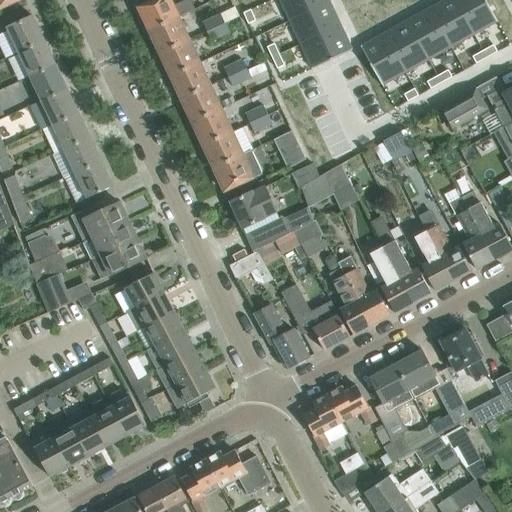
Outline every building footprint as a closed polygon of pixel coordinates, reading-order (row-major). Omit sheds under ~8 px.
[(0,0),(0,9),(19,0),(0,0)] [(170,0),(154,0),(139,7),(150,31),(179,18),(195,10),(190,0),(185,0),(173,6),(170,0)] [(279,0),(290,21),(330,2),(329,0),(279,0)] [(455,0),(445,0),(430,8),(452,47),(475,35),(455,0)] [(485,0),(455,0),(475,35),(498,22),(488,4),(488,3),(487,0),(486,0),(485,0)] [(330,2),(290,21),(301,45),(341,26),(330,2)] [(240,17),(235,7),(202,23),(207,33),(225,24),(240,17)] [(430,8),(407,21),(429,60),(452,47),(430,8)] [(243,13),(248,24),(256,20),(251,9),(243,13)] [(44,40),(33,16),(9,27),(20,52),(44,40)] [(189,41),(179,18),(150,31),(161,54),(189,41)] [(407,21),(384,34),(406,73),(429,60),(407,21)] [(230,33),(225,24),(207,33),(211,42),(230,33)] [(341,26),(301,45),(312,69),(331,60),(331,61),(334,59),(353,50),(341,26)] [(384,34),(361,47),(371,65),(370,65),(372,68),(382,86),(406,73),(384,34)] [(20,52),(31,76),(56,65),(44,40),(20,52)] [(200,63),(189,41),(161,54),(172,77),(200,63)] [(274,43),(267,47),(272,58),(280,54),(274,43)] [(494,45),(483,51),(487,58),(498,52),(494,45)] [(487,58),(483,51),(472,57),(476,64),(487,58)] [(257,54),(243,61),(247,69),(261,63),(257,54)] [(272,58),(277,69),(285,65),(280,54),(272,58)] [(243,61),(242,60),(224,68),(228,78),(247,69),(243,61)] [(211,86),(200,63),(172,77),(182,100),(211,86)] [(67,89),(56,65),(31,76),(43,100),(67,89)] [(251,79),(247,69),(228,78),(233,88),(251,79)] [(442,83),(452,77),(448,70),(438,76),(442,83)] [(427,82),(431,89),(442,83),(438,76),(427,82)] [(496,77),(441,109),(453,130),(489,110),(483,99),(488,96),(498,115),(491,119),(497,131),(511,123),(511,88),(505,93),(496,77)] [(221,109),(211,86),(182,100),(193,122),(221,109)] [(78,113),(67,89),(43,100),(54,124),(78,113)] [(415,89),(404,94),(408,102),(419,96),(415,89)] [(245,114),(250,124),(268,115),(263,105),(245,114)] [(232,132),(221,109),(193,122),(204,145),(232,132)] [(268,115),(250,124),(254,134),(286,119),(282,109),(268,115)] [(90,137),(78,113),(54,124),(66,148),(90,137)] [(511,124),(498,132),(511,161),(511,124)] [(204,145),(214,168),(243,155),(232,132),(204,145)] [(306,160),(293,132),(275,140),(288,169),(306,160)] [(412,154),(401,132),(383,141),(394,163),(412,154)] [(101,161),(90,137),(66,148),(77,173),(101,161)] [(13,169),(5,147),(0,149),(0,170),(1,173),(13,169)] [(254,178),(243,155),(214,168),(225,191),(254,178)] [(113,186),(101,161),(77,173),(89,197),(113,186)] [(351,184),(341,164),(323,174),(332,194),(340,213),(341,212),(333,194),(351,184)] [(323,174),(301,187),(308,207),(332,194),(323,174)] [(15,175),(4,179),(12,200),(23,196),(15,175)] [(0,230),(14,224),(0,186),(0,230)] [(265,186),(230,202),(246,236),(280,218),(273,204),(265,186)] [(502,218),(511,212),(511,208),(500,187),(488,193),(502,218)] [(462,197),(456,188),(444,194),(456,216),(468,239),(462,242),(477,269),(495,260),(462,197)] [(474,191),(462,197),(495,260),(511,250),(511,246),(500,224),(494,227),(481,202),(480,203),(474,191)] [(31,217),(24,197),(12,201),(20,222),(31,217)] [(129,221),(120,203),(85,219),(93,237),(84,241),(84,242),(129,221)] [(280,218),(246,236),(254,252),(254,253),(257,251),(260,249),(275,242),(295,232),(314,221),(309,210),(308,208),(284,220),(283,217),(280,218)] [(394,219),(393,217),(374,228),(383,246),(383,247),(412,304),(432,293),(417,267),(412,269),(395,238),(402,234),(394,219)] [(314,221),(295,232),(301,244),(313,237),(321,239),(322,233),(316,220),(314,221)] [(137,239),(129,221),(84,242),(92,260),(137,239)] [(428,225),(425,227),(454,282),(473,272),(458,245),(452,249),(439,225),(431,229),(428,225)] [(454,282),(425,227),(413,234),(427,261),(421,264),(426,274),(436,291),(454,282)] [(295,232),(275,242),(282,255),(301,245),(301,244),(295,232)] [(45,236),(27,244),(35,263),(58,252),(59,252),(60,252),(55,240),(45,236)] [(92,260),(102,280),(147,258),(137,239),(92,260)] [(383,247),(383,246),(370,253),(386,283),(380,286),(395,313),(412,304),(383,247)] [(254,253),(230,266),(236,280),(251,271),(256,281),(265,284),(273,279),(257,251),(254,253)] [(35,263),(29,265),(37,283),(60,274),(66,271),(61,259),(58,252),(35,263)] [(370,293),(351,256),(339,263),(372,325),(391,315),(377,289),(370,293)] [(372,325),(339,263),(338,263),(341,268),(329,274),(346,306),(340,309),(354,335),(372,325)] [(125,288),(135,307),(164,291),(154,273),(125,288)] [(60,274),(37,283),(48,312),(54,309),(55,310),(73,302),(79,300),(92,294),(92,293),(87,282),(67,291),(60,274)] [(296,284),(281,293),(304,335),(314,330),(325,351),(350,337),(330,300),(310,310),(296,284)] [(174,311),(164,291),(135,307),(127,311),(136,331),(143,327),(174,311)] [(92,294),(79,300),(84,311),(90,307),(100,326),(107,322),(107,321),(97,303),(92,294)] [(271,306),(256,315),(272,343),(275,341),(290,367),(296,364),(299,364),(307,360),(307,358),(309,357),(295,330),(286,335),(271,306)] [(146,326),(156,345),(185,330),(174,311),(146,326)] [(107,322),(100,326),(110,345),(118,341),(107,322)] [(440,341),(450,359),(457,372),(467,366),(476,382),(489,375),(480,359),(485,356),(477,341),(473,343),(465,328),(440,341)] [(185,330),(156,345),(147,350),(156,370),(195,349),(185,330)] [(118,341),(110,345),(116,355),(120,364),(128,360),(118,341)] [(156,370),(166,389),(205,368),(195,349),(156,370)] [(423,350),(396,364),(415,399),(435,389),(449,414),(441,418),(447,429),(471,417),(451,380),(442,385),(423,350)] [(114,365),(110,358),(90,369),(93,376),(114,365)] [(128,360),(120,364),(131,384),(138,380),(128,360)] [(414,399),(396,364),(370,379),(383,403),(374,408),(401,457),(414,450),(415,450),(434,437),(431,431),(419,438),(407,430),(396,409),(414,399)] [(216,388),(205,368),(166,389),(177,409),(187,404),(189,408),(199,402),(205,414),(216,408),(215,407),(207,393),(216,388)] [(93,376),(90,369),(71,378),(75,386),(93,376)] [(511,373),(511,372),(495,381),(511,410),(511,409),(511,373)] [(75,386),(71,378),(52,389),(56,396),(75,386)] [(138,380),(131,384),(141,402),(148,398),(145,393),(138,380)] [(345,392),(342,387),(327,395),(342,422),(361,412),(367,425),(377,420),(370,407),(369,408),(357,386),(345,392)] [(56,396),(52,389),(34,398),(38,406),(56,396)] [(112,400),(108,403),(110,408),(126,436),(147,425),(137,408),(131,396),(128,392),(125,393),(121,389),(111,394),(112,400)] [(342,422),(327,395),(312,403),(315,408),(303,414),(315,436),(314,437),(321,450),(331,445),(330,443),(348,433),(342,422)] [(152,396),(141,402),(152,422),(159,419),(163,416),(152,396)] [(38,406),(34,398),(14,409),(18,417),(38,406)] [(93,410),(90,412),(92,417),(100,433),(107,446),(126,436),(110,408),(108,403),(106,403),(102,399),(92,405),(93,410)] [(87,409),(68,419),(73,428),(75,432),(88,457),(107,446),(100,433),(92,417),(89,412),(87,409)] [(68,419),(50,428),(54,437),(70,467),(88,457),(75,432),(73,428),(68,419)] [(463,425),(441,437),(475,479),(488,472),(463,425)] [(50,428),(30,439),(35,448),(38,455),(49,474),(50,477),(70,467),(54,437),(50,428)] [(0,504),(33,486),(9,441),(0,445),(0,504)] [(384,448),(387,453),(380,457),(385,466),(401,457),(393,443),(384,448)] [(220,452),(205,460),(220,487),(238,477),(248,496),(271,483),(257,456),(242,464),(235,451),(223,457),(220,452)] [(220,487),(205,460),(191,467),(194,473),(181,479),(193,501),(192,502),(196,511),(205,511),(209,510),(202,497),(220,487)] [(364,464),(352,471),(334,481),(342,493),(371,476),(369,473),(364,464)] [(365,492),(378,511),(383,511),(431,481),(423,468),(398,485),(391,475),(365,492)] [(189,502),(175,476),(156,486),(169,511),(185,511),(182,506),(189,502)] [(474,479),(450,496),(459,509),(455,511),(457,511),(486,493),(484,494),(474,479)] [(439,493),(431,481),(383,511),(416,511),(414,509),(439,493)] [(169,511),(156,486),(138,496),(146,511),(169,511)] [(487,494),(486,493),(457,511),(479,511),(484,509),(483,507),(492,501),(487,494)] [(142,511),(135,498),(116,507),(118,511),(142,511)]
